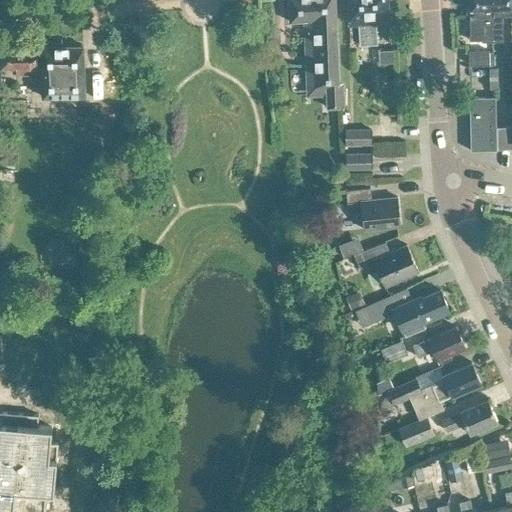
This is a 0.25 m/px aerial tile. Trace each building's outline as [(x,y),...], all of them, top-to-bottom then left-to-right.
[(338,84),(334,0),(288,0),(289,21),(304,20),(307,85),(326,85),(327,107),(343,106),(342,84),(338,84)] [(377,43),(376,22),(389,21),(387,0),(346,0),(348,24),(357,23),(359,45),(377,43)] [(491,0),(471,0),(471,1),(468,1),(470,49),(493,48),(493,39),(491,0)] [(491,0),(493,39),(503,39),(502,19),(500,19),(499,13),(511,12),(511,11),(511,0),(491,0)] [(85,95),(83,45),(40,46),(40,47),(0,47),(0,83),(1,83),(1,67),(16,67),(16,74),(41,73),(42,96),(85,95)] [(472,96),(471,65),(468,65),(471,150),(495,149),(494,96),(472,96)] [(511,125),(496,126),(497,148),(511,147),(511,125)] [(345,143),(371,142),(371,128),(345,129),(345,143)] [(345,167),(371,167),(371,152),(345,153),(345,167)] [(370,199),(369,187),(345,189),(347,201),(360,200),(363,228),(400,225),(397,196),(370,199)] [(389,251),(386,241),(353,252),(360,267),(374,261),(385,285),(418,270),(406,243),(389,251)] [(392,294),(367,304),(375,322),(395,313),(405,335),(423,327),(421,321),(448,309),(440,288),(422,296),(421,294),(412,298),(397,305),(392,294)] [(80,333),(90,334),(90,324),(81,323),(80,333)] [(437,357),(464,345),(456,325),(428,337),(428,338),(413,344),(418,355),(433,349),(437,357)] [(386,361),(407,353),(402,339),(380,348),(386,361)] [(419,418),(426,414),(442,407),(439,400),(451,394),(451,395),(480,382),(471,361),(442,374),(444,379),(420,389),(415,377),(387,389),(393,402),(409,395),(419,418)] [(469,432),(497,420),(487,398),(459,410),(460,411),(441,419),(446,429),(464,421),(469,432)] [(0,511),(43,511),(46,490),(53,491),(58,442),(50,441),(52,426),(37,424),(38,414),(0,410),(0,511)] [(426,414),(419,418),(398,426),(405,445),(434,433),(426,414)] [(488,457),(510,452),(507,438),(485,442),(488,457)] [(467,474),(479,471),(474,452),(462,455),(467,474)] [(483,473),(510,466),(508,454),(480,461),(483,473)] [(449,481),(462,478),(458,457),(445,460),(449,481)] [(410,475),(399,477),(401,490),(412,487),(410,475)] [(490,509),(491,511),(511,511),(511,489),(505,491),(508,505),(490,509)] [(491,511),(490,509),(475,511),(472,511),(470,498),(459,501),(461,511),(491,511)] [(448,511),(447,503),(437,505),(438,511),(448,511)]
